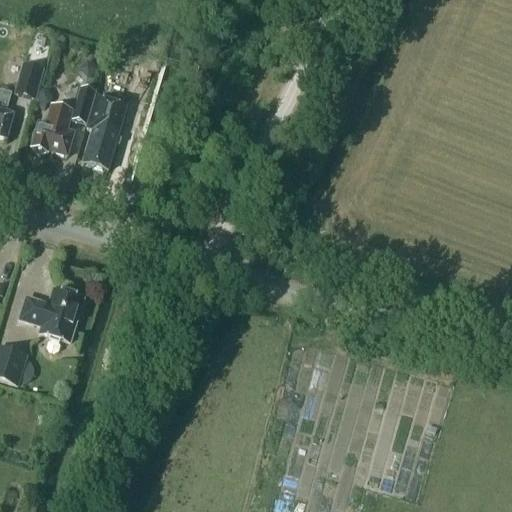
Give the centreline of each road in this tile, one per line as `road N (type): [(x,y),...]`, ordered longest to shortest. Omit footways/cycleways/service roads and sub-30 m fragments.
road 1 (track): [(86,511),(337,0)]
road 2 (tertiary): [(511,358),(0,206)]
